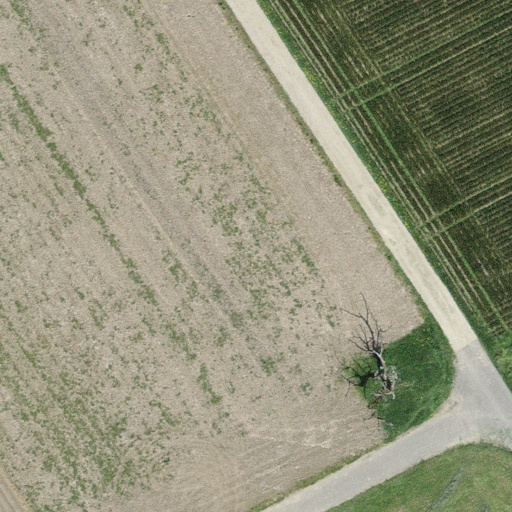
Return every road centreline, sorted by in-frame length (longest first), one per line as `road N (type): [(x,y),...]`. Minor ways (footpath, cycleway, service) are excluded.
road 1 (track): [(511,462),(212,0)]
road 2 (track): [(303,511),(480,415)]
